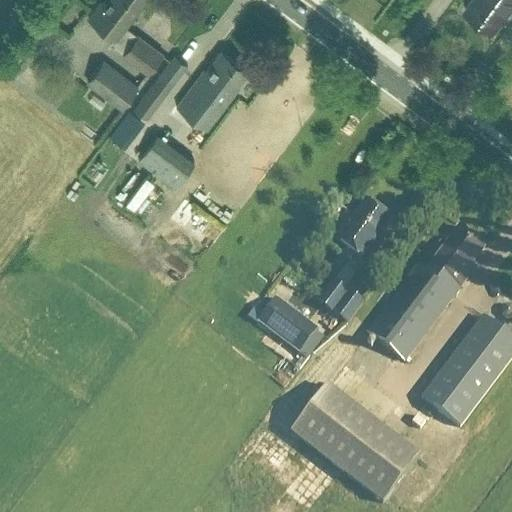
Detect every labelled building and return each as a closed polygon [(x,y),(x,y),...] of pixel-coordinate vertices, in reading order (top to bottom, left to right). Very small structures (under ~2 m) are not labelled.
[(122,26),(142,0),(101,0),(100,2),(99,1),(87,16),(113,36),(109,42),(122,52),(121,53),(145,71),(159,53),(135,35),(135,36),(122,26)] [(511,0),(469,0),(463,9),(491,31),(502,16),(505,18),(511,7),(511,0)] [(231,90),(246,71),(219,50),(203,71),(201,70),(174,105),(205,128),(232,91),(231,90)] [(131,107),(144,117),(184,64),(172,54),(131,107)] [(118,106),(134,85),(103,62),(87,82),(118,106)] [(92,93),(88,99),(99,108),(104,102),(92,93)] [(110,134),(124,145),(135,130),(121,119),(110,134)] [(174,185),(192,161),(154,133),(136,158),(174,185)] [(388,227),(361,207),(350,223),(348,221),(330,247),(340,254),(324,275),(332,282),(314,307),(343,328),(358,307),(341,294),(360,268),(361,269),(375,250),(373,249),(388,227)] [(481,251),(455,231),(441,250),(437,247),(418,272),(415,269),(364,339),(402,366),(464,282),(462,281),(472,269),(469,267),(481,251)] [(313,330),(274,302),(262,319),(258,325),(296,353),(313,330)] [(510,311),(506,308),(501,308),(498,312),(498,318),(502,321),(508,321),(511,317),(510,311)] [(258,325),(262,319),(252,311),(245,321),(255,328),(258,325)] [(456,431),(511,357),(511,346),(480,321),(417,402),(456,431)] [(417,459),(324,389),(287,437),(379,508),(417,459)] [(298,459),(283,471),(296,487),(311,474),(298,459)]
